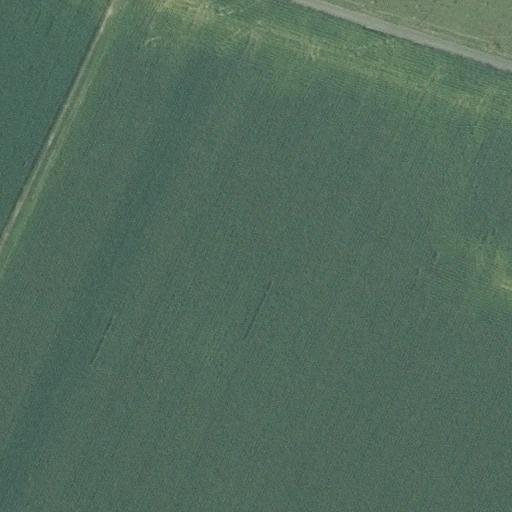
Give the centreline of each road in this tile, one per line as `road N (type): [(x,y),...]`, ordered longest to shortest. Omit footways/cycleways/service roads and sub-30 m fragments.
road 1 (track): [(118,0),(0,255)]
road 2 (residential): [(511,65),(302,0)]
